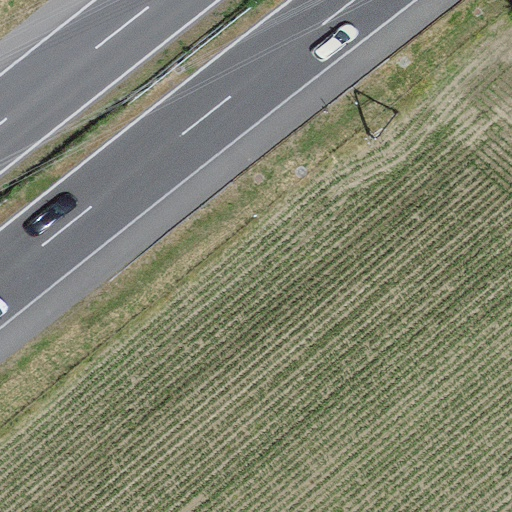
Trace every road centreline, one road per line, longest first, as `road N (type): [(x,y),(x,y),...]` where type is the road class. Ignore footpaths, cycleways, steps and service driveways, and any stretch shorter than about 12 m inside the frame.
road 1 (motorway): [(0,281),(354,0)]
road 2 (motorway): [(159,0),(0,125)]
